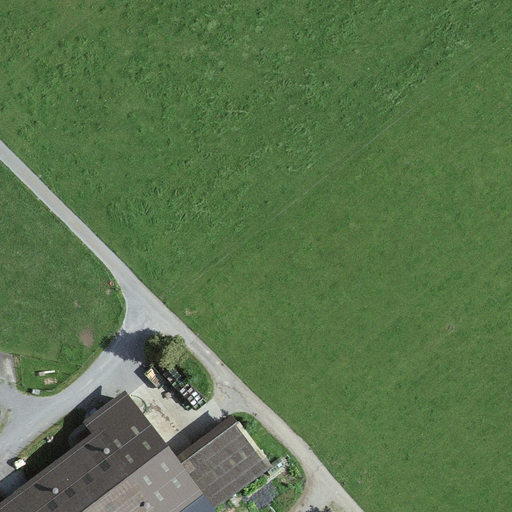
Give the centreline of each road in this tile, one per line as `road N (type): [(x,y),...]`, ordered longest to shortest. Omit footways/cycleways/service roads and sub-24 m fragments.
road 1 (track): [(0,155),(311,457),(355,511)]
road 2 (unknown): [(133,284),(125,327),(102,360),(0,432)]
